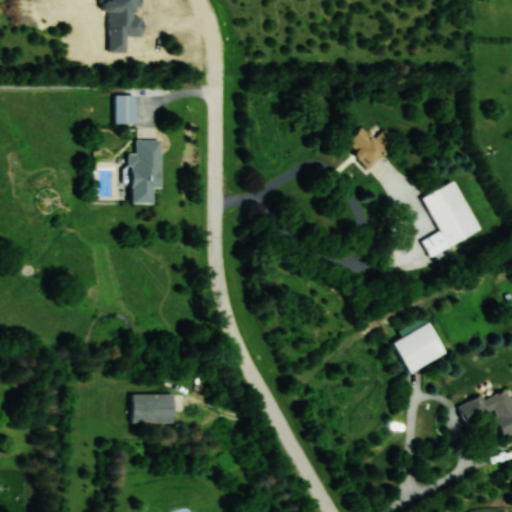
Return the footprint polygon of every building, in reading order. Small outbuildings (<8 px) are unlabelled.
[(135,123),(135,94),(113,94),(113,123),(135,123)] [(385,149),(360,125),(344,142),(368,166),(385,149)] [(160,138),(135,138),(135,153),(130,153),(130,203),(152,203),(152,187),(161,187),(160,138)] [(480,231),(454,180),(421,197),(439,231),(421,240),(429,256),(480,231)] [(427,322),(392,342),(409,373),(445,352),(427,322)] [(458,405),(466,424),(493,413),(503,437),(511,433),(511,402),(506,389),(483,399),(481,395),(458,405)] [(173,392),(130,392),(130,422),(173,422),(173,392)]
